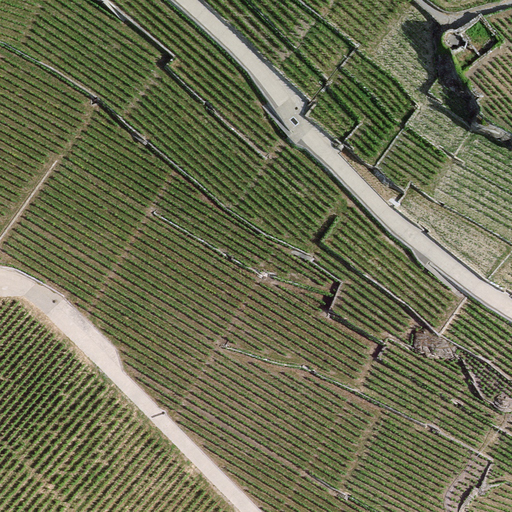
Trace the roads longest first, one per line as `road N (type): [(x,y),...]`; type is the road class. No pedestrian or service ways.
road 1 (track): [(179,0),(246,60),(293,127),(391,228),(511,318)]
road 2 (track): [(258,511),(31,282),(0,275)]
